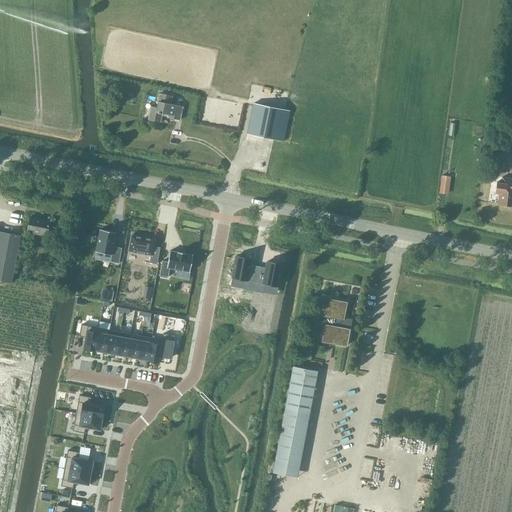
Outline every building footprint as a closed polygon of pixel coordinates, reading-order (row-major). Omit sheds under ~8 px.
[(168,115),(167,118),(180,120),(183,107),(171,104),(172,96),(159,93),(156,108),(150,106),(147,120),(160,122),(162,114),(168,115)] [(248,128),(247,134),(283,141),(289,111),(253,103),(248,128)] [(445,195),(448,176),(442,176),(439,194),(445,195)] [(511,177),(501,176),(501,182),(496,182),(495,193),(499,194),(498,204),(511,205),(511,177)] [(26,231),(45,234),(48,219),(29,215),(26,231)] [(0,229),(0,279),(10,282),(20,234),(0,229)] [(100,229),(96,252),(111,255),(110,262),(119,263),(122,248),(114,247),(116,232),(100,229)] [(131,235),(128,251),(151,256),(149,262),(156,264),(159,248),(153,247),(155,239),(131,235)] [(162,261),(159,276),(168,277),(170,268),(189,271),(189,272),(193,255),(192,255),(185,254),(185,253),(178,252),(177,252),(171,251),(170,251),(168,262),(162,261)] [(258,266),(250,264),(251,259),(236,256),(232,277),(245,280),(243,289),(243,290),(253,292),(258,266)] [(253,292),(263,294),(264,290),(265,284),(277,286),(278,286),(282,264),(266,262),(265,267),(258,266),(253,292)] [(346,303),(322,298),(317,326),(325,327),(322,341),(346,346),(350,325),(347,324),(348,319),(343,318),(346,303)] [(81,324),(79,336),(85,337),(83,348),(94,350),(98,328),(81,324)] [(152,338),(147,360),(158,362),(160,351),(167,353),(172,354),(176,330),(154,326),(152,338)] [(98,328),(94,350),(105,352),(109,330),(98,328)] [(109,330),(105,352),(115,354),(119,337),(109,335),(110,330),(109,330)] [(119,337),(115,354),(126,356),(130,334),(129,338),(119,337)] [(130,334),(126,356),(137,358),(141,336),(130,334)] [(141,336),(137,358),(147,360),(152,338),(141,336)] [(293,366),(272,471),(297,476),(317,371),(293,366)] [(0,386),(0,398),(6,400),(8,388),(13,389),(14,382),(3,380),(1,387),(0,386)] [(79,395),(76,413),(102,418),(104,406),(90,404),(91,397),(79,395)] [(0,417),(7,419),(8,412),(3,411),(5,400),(6,400),(0,398),(0,417)] [(76,413),(72,431),(84,433),(85,427),(100,430),(102,418),(76,413)] [(67,450),(64,468),(90,473),(93,461),(78,458),(79,452),(67,450)] [(64,468),(61,486),(73,488),(74,482),(88,485),(90,473),(64,468)] [(40,501),(50,502),(51,495),(42,493),(40,501)]
